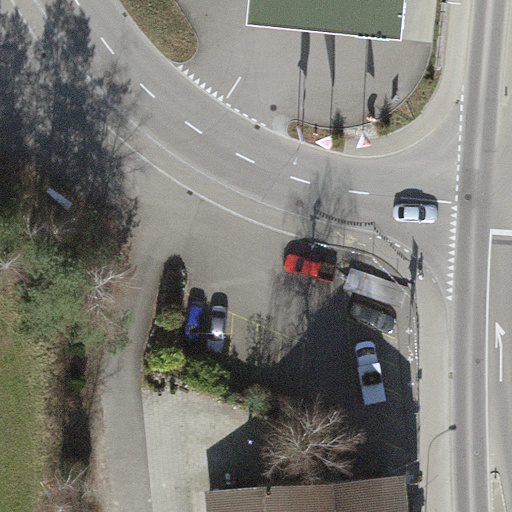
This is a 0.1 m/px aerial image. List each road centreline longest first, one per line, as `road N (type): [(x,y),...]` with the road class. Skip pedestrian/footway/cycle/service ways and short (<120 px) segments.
road 1 (tertiary): [(505,202),(380,197),(282,172),(172,110),(78,0)]
road 2 (primary): [(510,511),(505,202)]
